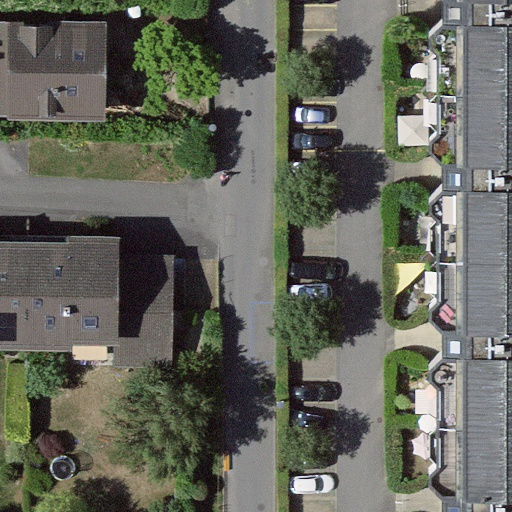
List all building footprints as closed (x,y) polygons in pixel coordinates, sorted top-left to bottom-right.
[(511,0),(435,0),(435,87),(511,88),(511,0)] [(0,120),(112,123),(114,24),(0,22),(0,120)] [(511,88),(435,87),(433,251),(511,250),(511,88)] [(0,349),(33,350),(35,241),(0,240),(0,349)] [(127,242),(35,241),(33,350),(119,351),(118,369),(176,370),(177,257),(126,256),(127,242)] [(511,250),(433,251),(431,422),(511,422),(511,250)] [(511,511),(511,422),(431,422),(429,511),(511,511)]
